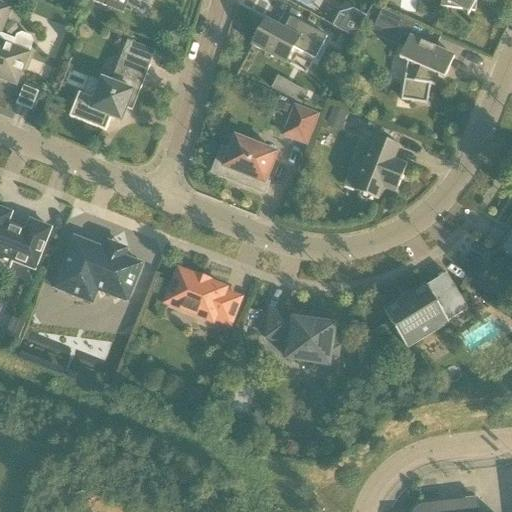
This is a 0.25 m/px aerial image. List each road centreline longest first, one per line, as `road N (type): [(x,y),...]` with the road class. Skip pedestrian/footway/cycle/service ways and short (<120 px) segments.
road 1 (residential): [(511,52),(448,192),(389,235),(300,248),(156,195)]
road 2 (residential): [(156,195),(217,0)]
road 3 (unclassified): [(366,511),(380,482),(403,462),(511,441)]
road 4 (residential): [(156,195),(0,135)]
